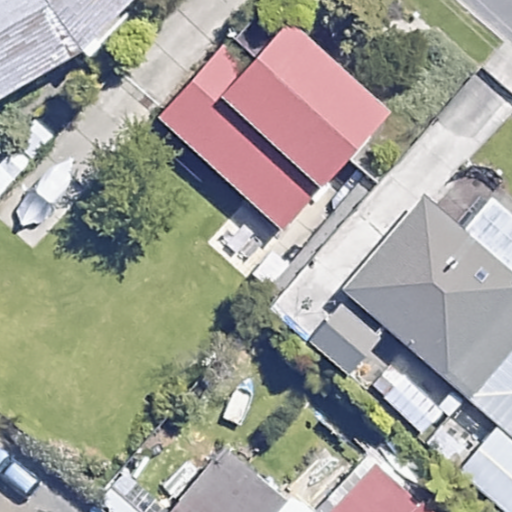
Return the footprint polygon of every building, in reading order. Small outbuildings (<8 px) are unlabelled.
[(0,0),(0,97),(125,0),(0,0)] [(382,109),(272,17),(237,59),(214,40),(149,118),(282,228),(382,109)] [(433,370),(511,279),(511,218),(488,198),(456,235),(415,199),(339,287),(433,370)] [(511,511),(511,279),(433,370),(498,425),(459,470),(507,511),(511,511)] [(371,340),(332,307),(303,339),(343,373),(371,340)] [(271,511),(283,496),(216,446),(166,511),(271,511)] [(420,511),(370,466),(327,511),(420,511)]
